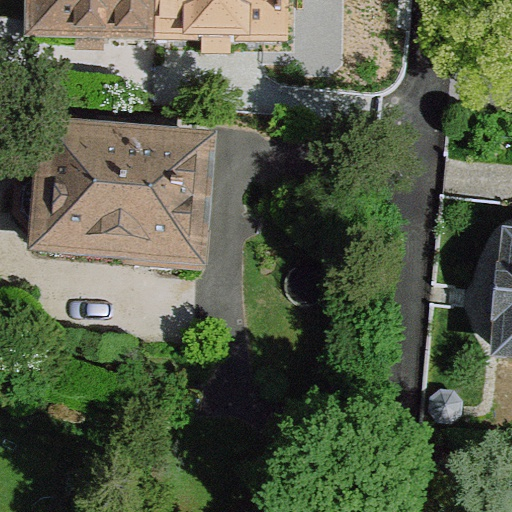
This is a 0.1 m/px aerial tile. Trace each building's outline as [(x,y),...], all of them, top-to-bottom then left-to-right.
[(157,0),(36,0),(36,40),(157,42),(157,0)] [(282,0),(157,0),(157,42),(282,44),(282,0)] [(363,0),(298,0),(298,45),(357,52),(363,0)] [(413,0),(363,0),(357,52),(407,69),(413,0)] [(210,151),(50,137),(46,181),(42,233),(40,252),(201,266),(210,151)] [(42,233),(46,181),(40,181),(25,194),(23,218),(36,233),(42,233)] [(460,433),(467,363),(430,359),(423,429),(460,433)] [(333,511),(334,474),(300,474),(299,511),(333,511)]
